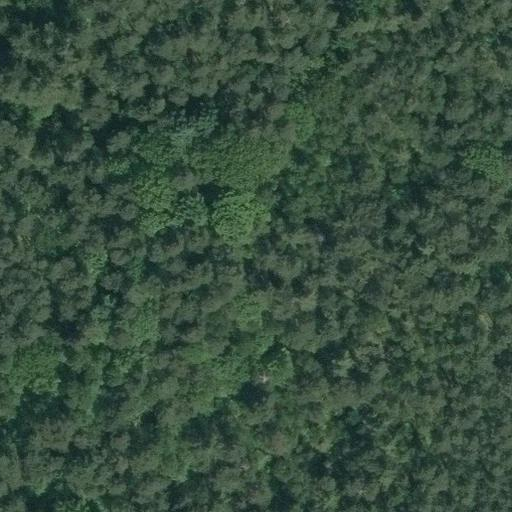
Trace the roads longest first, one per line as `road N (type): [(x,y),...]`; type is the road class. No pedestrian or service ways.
road 1 (track): [(293,144),(165,511)]
road 2 (track): [(293,144),(269,154),(227,150),(0,96)]
road 3 (track): [(333,0),(293,144)]
